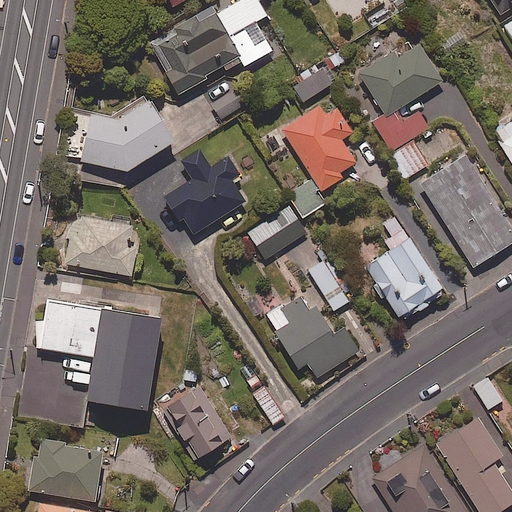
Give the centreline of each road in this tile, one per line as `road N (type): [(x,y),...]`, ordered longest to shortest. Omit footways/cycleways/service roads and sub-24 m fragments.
road 1 (tertiary): [(511,309),(311,441),(238,511)]
road 2 (tertiary): [(30,0),(0,175)]
